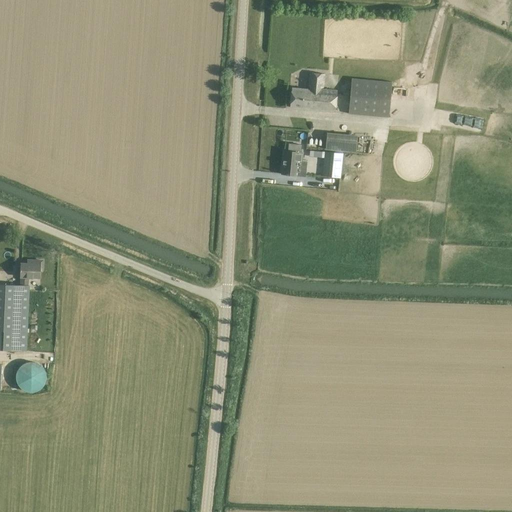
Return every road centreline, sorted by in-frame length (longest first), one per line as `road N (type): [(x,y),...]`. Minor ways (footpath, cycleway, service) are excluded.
road 1 (unclassified): [(225,300),(244,0)]
road 2 (unclassified): [(225,300),(0,209)]
road 3 (unclassified): [(205,511),(225,300)]
